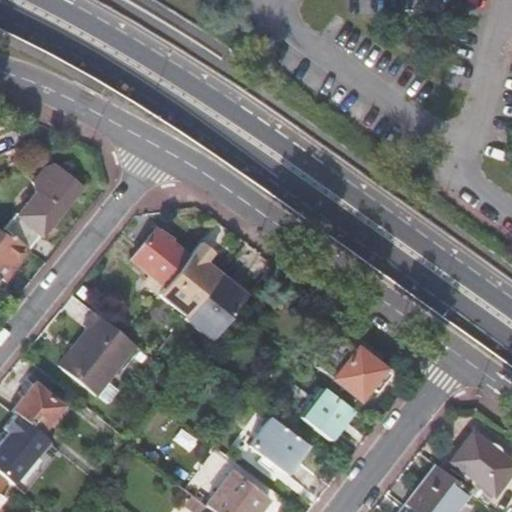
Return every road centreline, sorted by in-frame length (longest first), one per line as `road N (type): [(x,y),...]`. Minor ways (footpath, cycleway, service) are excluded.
road 1 (tertiary): [(0,9),(216,130),(511,340)]
road 2 (tertiary): [(511,312),(229,110),(40,0)]
road 3 (residential): [(162,149),(459,362)]
road 4 (residential): [(162,149),(0,353)]
road 5 (residential): [(340,511),(459,362)]
road 6 (residential): [(0,72),(162,149)]
